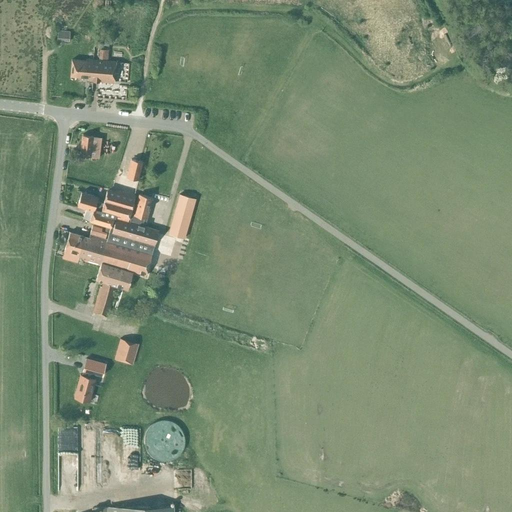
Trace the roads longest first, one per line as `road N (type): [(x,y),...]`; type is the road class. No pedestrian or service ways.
road 1 (unclassified): [(511,351),(180,126),(65,113)]
road 2 (unclassified): [(47,511),(44,266),(65,113)]
